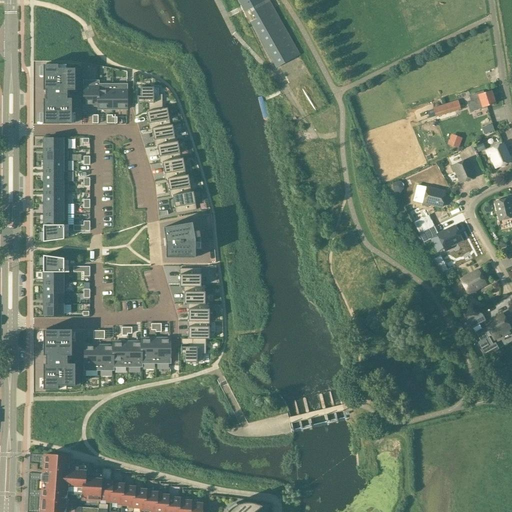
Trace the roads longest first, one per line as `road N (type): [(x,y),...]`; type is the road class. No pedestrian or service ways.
road 1 (residential): [(95,323),(155,314),(165,297),(136,140),(96,130)]
road 2 (residential): [(95,323),(96,130)]
road 3 (secondary): [(6,511),(10,323)]
road 4 (residential): [(511,177),(469,196),(469,211),(511,291)]
